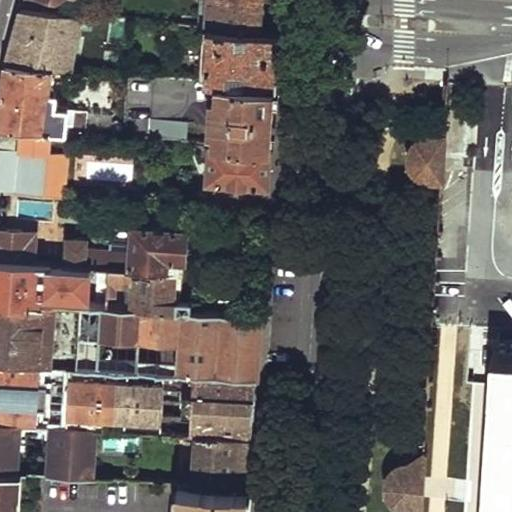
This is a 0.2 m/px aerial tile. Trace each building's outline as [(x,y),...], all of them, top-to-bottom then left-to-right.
[(23,0),(22,6),(54,10),(54,0),(23,0)] [(208,0),(206,25),(261,31),(262,13),(263,0),(208,0)] [(15,33),(7,59),(65,64),(69,64),(80,23),(92,25),(94,14),(54,10),(22,6),(15,33)] [(262,13),(261,31),(279,33),(279,24),(279,14),(262,13)] [(206,25),(203,76),(216,77),(275,83),(277,62),(279,33),(261,31),(206,25)] [(3,90),(0,116),(0,126),(53,129),(83,132),(85,109),(59,107),(58,113),(47,111),(45,106),(45,101),(51,102),(52,94),(46,93),(49,79),(63,81),(65,64),(7,59),(3,90)] [(211,94),(208,140),(271,144),(274,107),(275,83),(216,77),(215,94),(211,94)] [(424,511),(428,450),(426,450),(434,326),(449,80),(449,79),(443,78),(441,132),(425,132),(417,135),(408,145),(407,156),(410,167),(415,173),(422,178),(439,179),(421,459),(405,458),(395,461),(389,466),(385,474),(384,485),(386,492),(390,498),(396,503),(406,506),(418,507),(417,511),(424,511)] [(0,192),(64,196),(67,154),(52,152),(53,129),(0,126),(0,192)] [(208,140),(205,179),(269,184),(271,144),(208,140)] [(85,237),(64,235),(61,263),(84,264),(110,266),(176,270),(180,271),(180,257),(183,258),(185,227),(131,224),(130,242),(108,240),(107,247),(84,245),(85,237)] [(0,228),(0,258),(15,260),(17,229),(0,228)] [(0,299),(43,302),(45,274),(60,275),(61,263),(15,260),(0,258),(0,299)] [(84,264),(80,305),(107,306),(109,294),(110,266),(84,264)] [(110,266),(109,294),(115,295),(116,283),(131,284),(129,308),(189,310),(189,302),(174,301),(176,270),(110,266)] [(0,360),(79,364),(80,305),(43,302),(0,299),(0,360)] [(233,299),(232,313),(260,314),(261,300),(233,299)] [(107,306),(80,305),(79,364),(119,367),(256,376),(260,314),(232,313),(189,310),(129,308),(107,306)] [(511,511),(511,351),(494,350),(484,488),(482,511),(511,511)] [(0,420),(18,422),(50,424),(93,426),(114,427),(119,367),(79,364),(0,360),(0,420)] [(255,404),(256,376),(119,367),(114,427),(196,432),(253,435),(255,404)] [(0,471),(15,472),(18,422),(0,420),(0,471)] [(93,426),(50,424),(47,474),(90,477),(93,426)] [(253,435),(196,432),(192,482),(249,485),(251,463),(253,435)] [(0,511),(19,511),(22,473),(15,472),(0,471),(0,511)] [(187,482),(185,511),(247,511),(249,485),(192,482),(187,482)]
